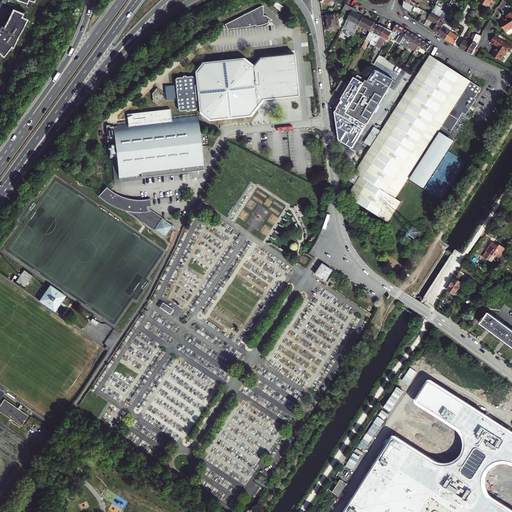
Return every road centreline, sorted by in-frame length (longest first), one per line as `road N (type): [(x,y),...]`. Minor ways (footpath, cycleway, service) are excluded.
road 1 (tertiary): [(319,53),(340,227),(352,254),(511,374)]
road 2 (trunk): [(0,189),(136,0)]
road 3 (trunk): [(120,0),(2,163)]
road 4 (trunk): [(92,0),(74,47),(2,163)]
road 5 (unknown): [(294,430),(140,328)]
road 6 (trunk): [(83,92),(131,42),(192,0)]
road 7 (residential): [(389,15),(511,78)]
road 8 (trunk): [(0,195),(83,92)]
road 9 (trunk): [(83,92),(165,0)]
road 10 (unknown): [(509,408),(443,511)]
